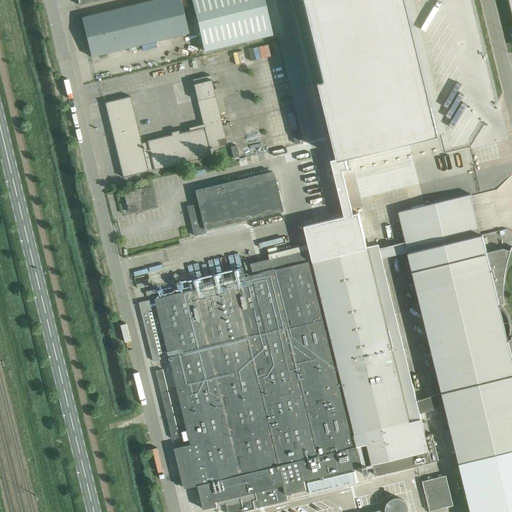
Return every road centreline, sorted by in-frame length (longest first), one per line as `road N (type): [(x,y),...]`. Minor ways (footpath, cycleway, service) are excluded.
road 1 (unclassified): [(174,511),(49,0)]
road 2 (secondary): [(94,511),(0,128)]
